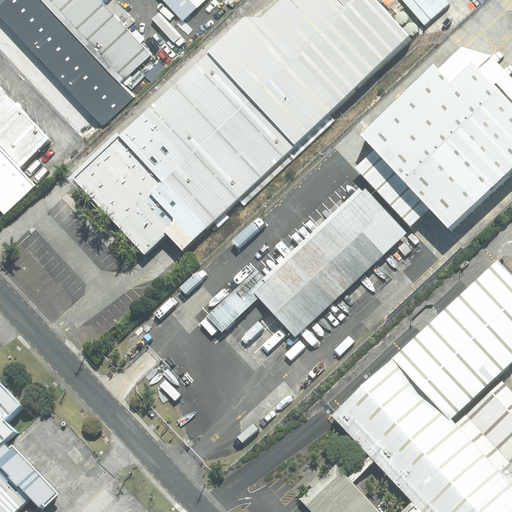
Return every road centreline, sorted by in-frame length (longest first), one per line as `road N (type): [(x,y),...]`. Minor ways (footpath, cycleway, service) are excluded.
road 1 (unknown): [(34,213),(271,0)]
road 2 (unclassified): [(0,295),(201,511)]
